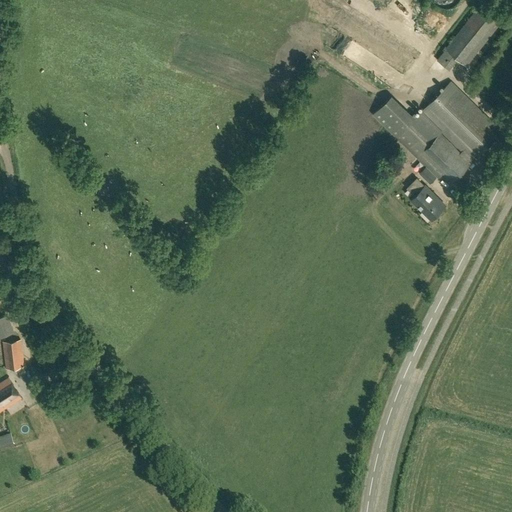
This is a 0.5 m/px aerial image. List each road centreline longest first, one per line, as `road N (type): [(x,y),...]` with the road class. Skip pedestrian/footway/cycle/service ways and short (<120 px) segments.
road 1 (secondary): [(366,511),(409,364),(511,162)]
road 2 (unclassified): [(32,298),(3,138),(6,0)]
road 3 (unclassified): [(226,511),(32,298)]
